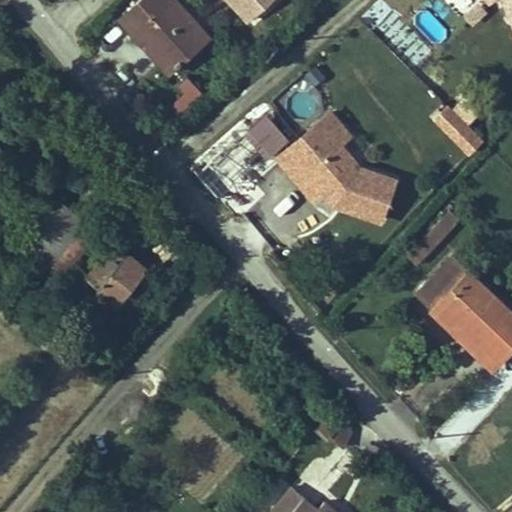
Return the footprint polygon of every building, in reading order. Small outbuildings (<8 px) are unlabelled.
[(213,40),(177,0),(176,0),(160,15),(146,0),(140,0),(121,17),(137,35),(145,28),(165,50),(156,58),(172,76),(213,40)] [(228,0),(250,22),(273,0),(228,0)] [(471,24),(488,11),(479,0),(476,0),(462,11),(471,24)] [(145,28),(137,35),(156,58),(165,50),(145,28)] [(179,112),(203,91),(190,76),(166,97),(179,112)] [(433,117),(467,155),(486,138),(470,120),(483,109),(465,89),(433,117)] [(265,159),(291,137),(267,110),(241,132),(265,159)] [(335,116),(330,121),(349,143),(354,138),(335,116)] [(301,146),(320,167),(312,173),(329,193),(336,200),(338,198),(347,208),(385,223),(400,183),(365,170),(345,147),(349,143),(330,121),(301,146)] [(320,167),(301,146),(284,161),(319,201),(329,193),(312,173),(320,167)] [(73,189),(43,227),(80,255),(109,216),(73,189)] [(423,266),(460,215),(446,205),(408,256),(423,266)] [(126,233),(98,267),(132,293),(159,259),(126,233)] [(511,337),(511,314),(472,272),(431,310),(447,327),(456,318),(492,356),(511,337)] [(355,404),(344,392),(325,409),(337,421),(341,417),(355,404)] [(355,404),(341,417),(354,431),(365,414),(355,404)] [(305,466),(283,491),(279,497),(297,511),(374,511),(378,508),(340,476),(332,486),(305,466)]
